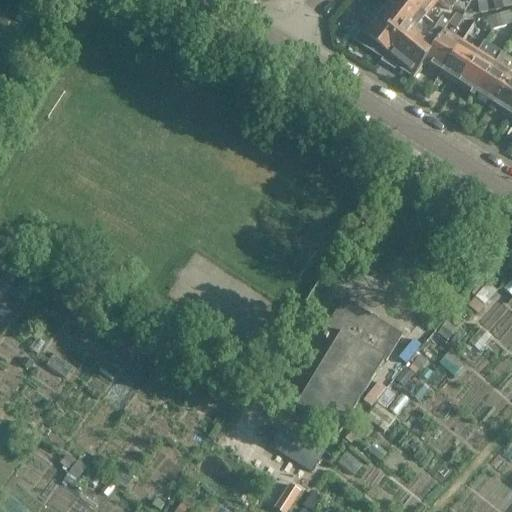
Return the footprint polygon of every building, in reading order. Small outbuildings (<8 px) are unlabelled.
[(402,0),(390,0),(382,10),(411,34),(424,18),(402,0)] [(437,2),(433,0),(402,0),(424,18),(437,2)] [(485,0),(476,1),(478,14),(488,13),(485,0)] [(491,0),(495,12),(503,9),(500,0),(491,0)] [(500,0),(503,9),(511,6),(509,0),(500,0)] [(425,45),(411,34),(382,10),(378,15),(376,13),(354,41),(366,49),(368,45),(384,57),(380,64),(393,72),(397,65),(413,75),(418,66),(421,67),(422,65),(432,50),(437,42),(430,37),(425,45)] [(511,11),(496,16),(499,29),(506,27),(511,24),(511,11)] [(490,32),(499,29),(496,16),(486,19),(490,32)] [(435,28),(442,33),(449,25),(441,18),(435,28)] [(437,41),(442,33),(435,28),(430,36),(437,41)] [(440,76),(460,44),(442,33),(437,41),(437,42),(432,50),(422,65),(440,76)] [(493,67),(501,55),(501,54),(484,43),(484,44),(477,55),(457,87),(474,98),(475,96),(493,67)] [(477,55),(467,49),(460,44),(440,76),(457,87),(477,55)] [(493,67),(475,96),(491,106),(511,72),(511,61),(501,55),(493,67)] [(508,117),(511,110),(511,72),(491,106),(508,117)] [(38,314),(16,300),(3,321),(25,335),(38,314)] [(342,300),(293,381),(292,383),(306,391),(295,408),(339,434),(383,361),(385,363),(401,338),(342,300)] [(325,450),(285,424),(270,445),(311,472),(325,450)] [(286,511),(299,492),(290,486),(273,511),(274,511),(286,511)]
